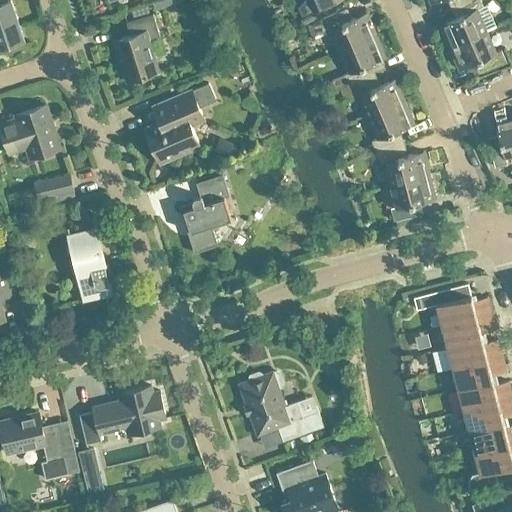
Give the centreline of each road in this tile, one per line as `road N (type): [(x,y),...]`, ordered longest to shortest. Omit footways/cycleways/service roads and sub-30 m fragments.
road 1 (tertiary): [(168,328),(492,233)]
road 2 (tertiary): [(168,328),(68,54)]
road 3 (residential): [(233,511),(168,328)]
road 4 (residential): [(0,367),(168,328)]
road 5 (residential): [(492,233),(438,113)]
road 6 (residential): [(438,113),(389,0)]
